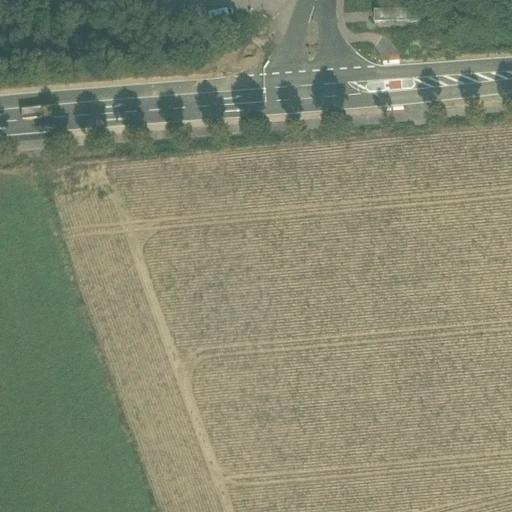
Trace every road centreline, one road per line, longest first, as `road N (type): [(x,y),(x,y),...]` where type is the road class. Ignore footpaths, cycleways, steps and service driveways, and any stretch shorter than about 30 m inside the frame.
road 1 (tertiary): [(0,118),(290,96)]
road 2 (tertiary): [(330,93),(511,77)]
